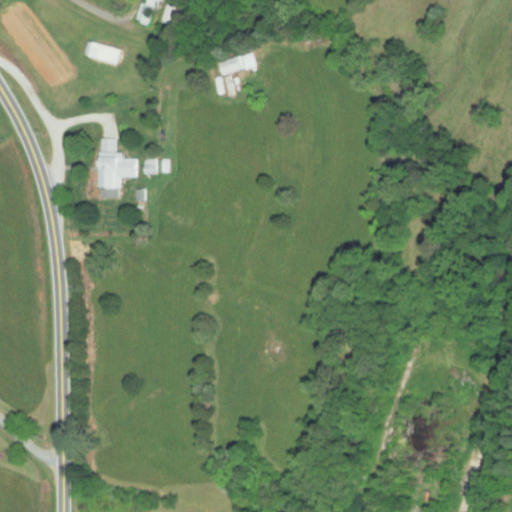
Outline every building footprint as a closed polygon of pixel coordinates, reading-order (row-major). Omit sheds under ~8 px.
[(155,0),(151,15),(166,19),(172,1),(169,0),(155,0)] [(111,42),(77,35),(75,49),(109,55),(111,42)] [(246,60),(243,47),(211,54),(213,67),(246,60)] [(105,132),(89,131),(88,181),(91,181),(91,190),(110,191),(111,170),(127,170),(128,152),(113,152),(113,146),(105,145),(105,132)] [(134,167),(159,166),(159,152),(133,152),(134,167)]
